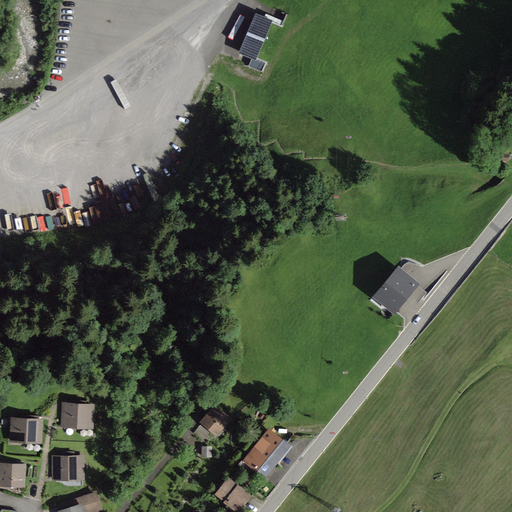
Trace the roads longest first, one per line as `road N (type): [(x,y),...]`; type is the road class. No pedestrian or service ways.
road 1 (secondary): [(267,511),(511,207)]
road 2 (track): [(0,127),(199,0)]
road 3 (track): [(376,511),(410,474),(451,401),(511,351)]
